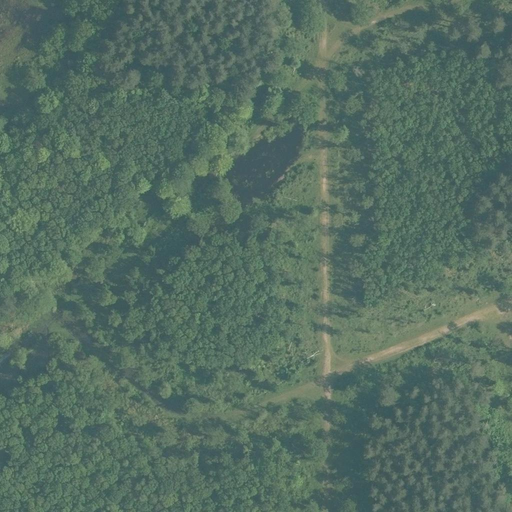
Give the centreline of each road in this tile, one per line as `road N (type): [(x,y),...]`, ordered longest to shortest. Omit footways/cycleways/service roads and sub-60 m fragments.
road 1 (track): [(323,511),(324,378),(511,298)]
road 2 (track): [(324,378),(200,417),(143,390),(53,314)]
road 3 (track): [(318,63),(369,20),(340,20),(321,4)]
